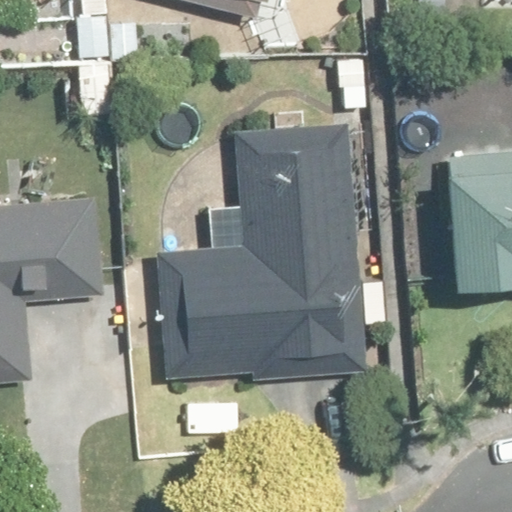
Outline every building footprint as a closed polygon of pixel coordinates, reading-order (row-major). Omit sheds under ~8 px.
[(208,0),(264,14),(267,0),(208,0)] [(78,15),(78,55),(141,55),(141,16),(78,15)] [(369,364),(357,104),(232,110),(238,228),(159,232),(166,374),(369,364)] [(511,138),(452,139),(454,265),(511,264),(511,138)] [(0,382),(35,380),(27,289),(104,282),(96,190),(0,197),(0,382)]
